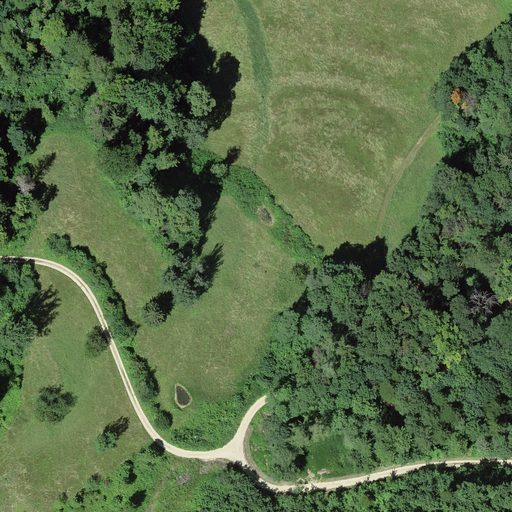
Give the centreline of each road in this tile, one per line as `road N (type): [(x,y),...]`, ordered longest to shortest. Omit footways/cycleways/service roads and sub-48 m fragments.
road 1 (track): [(511,464),(419,467),(299,492),(272,490),(247,471),(236,449),(259,403),(274,396),(405,400),(432,386),(488,333),(511,294)]
road 2 (track): [(0,257),(47,263),(90,295),(131,395),(165,447),(236,449)]
road 3 (track): [(511,17),(402,162),(371,264)]
